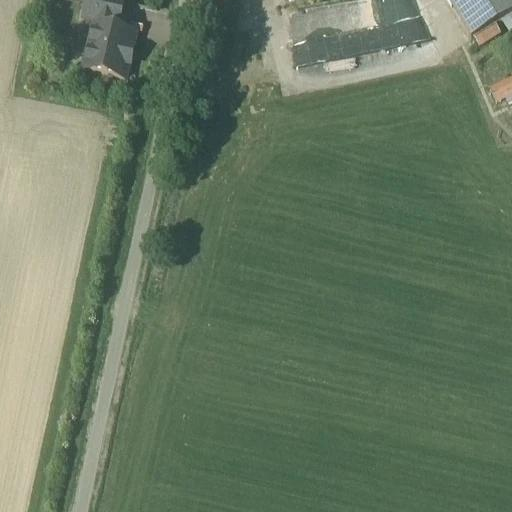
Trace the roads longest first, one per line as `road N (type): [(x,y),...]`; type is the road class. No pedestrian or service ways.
road 1 (unclassified): [(185,0),(83,511)]
road 2 (unknown): [(414,0),(437,53),(414,77),(309,97),(292,95),(271,60),(261,60),(171,87)]
